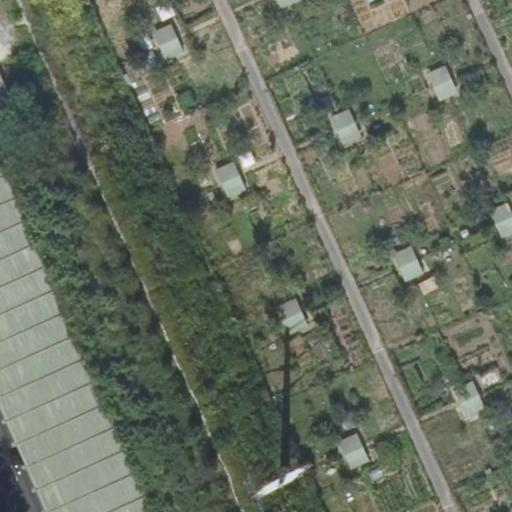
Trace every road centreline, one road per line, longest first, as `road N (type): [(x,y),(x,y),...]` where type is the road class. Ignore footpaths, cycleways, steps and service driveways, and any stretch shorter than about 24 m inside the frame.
road 1 (track): [(91,170),(246,511)]
road 2 (motorway): [(108,511),(0,258)]
